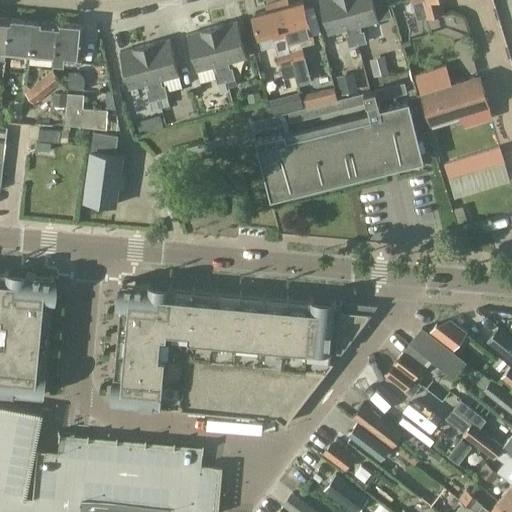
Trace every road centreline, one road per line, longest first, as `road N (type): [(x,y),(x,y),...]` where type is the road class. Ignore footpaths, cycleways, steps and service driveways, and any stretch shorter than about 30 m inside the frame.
road 1 (tertiary): [(93,247),(511,288)]
road 2 (residential): [(77,414),(93,247)]
road 3 (residential): [(9,0),(154,0)]
